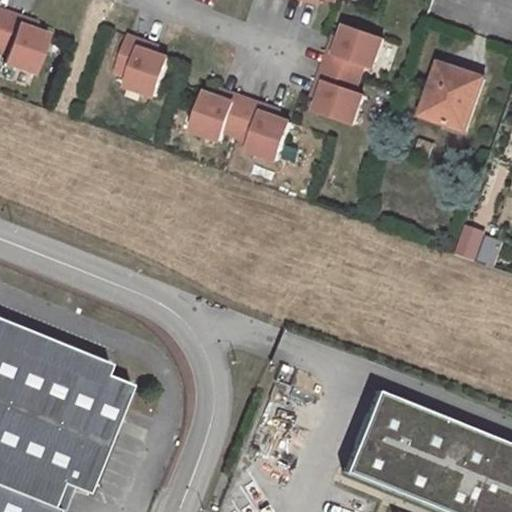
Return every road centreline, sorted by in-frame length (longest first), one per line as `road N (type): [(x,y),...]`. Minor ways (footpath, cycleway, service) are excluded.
road 1 (unclassified): [(0,238),(136,291),(183,321),(205,359),(211,398),(173,511)]
road 2 (unknown): [(345,365),(511,428)]
road 3 (unknown): [(183,321),(345,365)]
road 4 (unknown): [(303,511),(345,365)]
